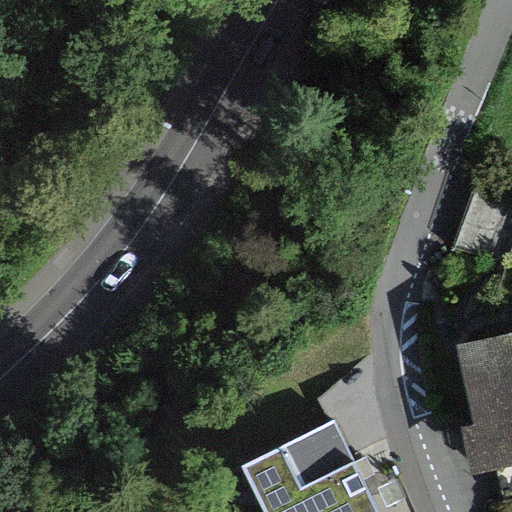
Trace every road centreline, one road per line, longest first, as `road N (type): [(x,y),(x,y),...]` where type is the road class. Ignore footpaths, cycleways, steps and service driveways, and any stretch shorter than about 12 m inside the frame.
road 1 (residential): [(433,511),(385,359),(397,283),(499,0)]
road 2 (tertiary): [(266,0),(146,221),(0,381)]
